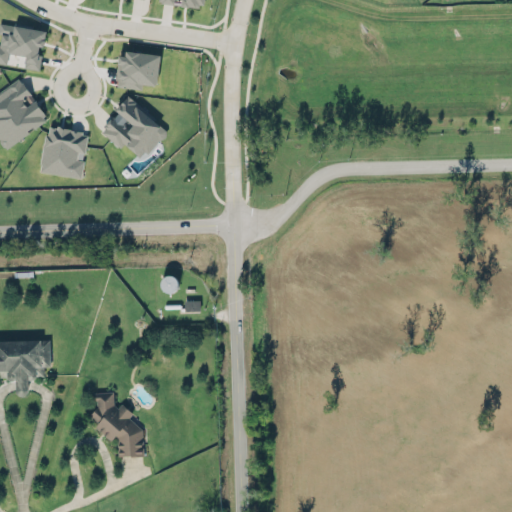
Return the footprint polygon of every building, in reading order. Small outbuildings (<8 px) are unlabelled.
[(0,23),(14,25),(15,23),(46,28),(45,35),(46,37),(45,42),(40,41),(39,49),(43,50),(40,70),(23,67),(24,63),(22,61),(24,52),(7,49),(5,62),(0,61),(0,41),(2,31),(0,31),(0,23)] [(161,52),(157,79),(154,82),(140,80),(139,86),(118,83),(119,78),(117,77),(120,52),(127,53),(128,47),(161,52)] [(0,96),(0,138),(6,147),(48,120),(20,77),(5,87),(8,91),(0,96)] [(166,129),(126,96),(114,110),(116,112),(100,131),(121,148),(124,144),(142,159),(166,129)] [(44,132),(39,163),(40,165),(39,170),(81,177),(85,159),(77,157),(78,152),(84,153),(88,133),(84,132),(85,127),(57,122),(56,125),(48,123),(46,133),(44,132)] [(185,311),(200,311),(199,299),(185,300),(185,311)] [(50,339),(0,340),(0,372),(7,373),(7,380),(15,379),(16,392),(28,392),(28,375),(44,375),(44,366),(50,366),(50,339)] [(118,455),(132,454),(132,455),(144,454),(143,428),(129,417),(133,412),(123,403),(119,407),(115,404),(114,391),(95,392),(96,400),(97,400),(98,406),(90,415),(98,422),(95,425),(112,440),(116,435),(117,436),(118,455)]
